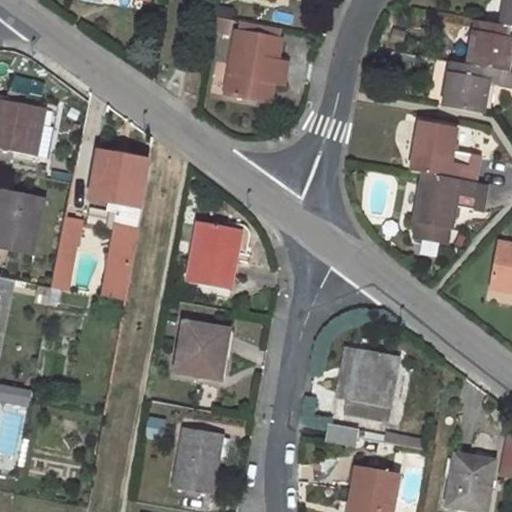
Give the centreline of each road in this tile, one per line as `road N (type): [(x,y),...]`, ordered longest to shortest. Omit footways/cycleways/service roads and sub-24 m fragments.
road 1 (residential): [(317,232),(0,2)]
road 2 (residential): [(317,232),(330,267),(305,320),(276,436),(276,511)]
road 3 (residential): [(367,0),(355,16),(329,127),(301,200),(317,232)]
road 4 (residential): [(511,375),(317,232)]
